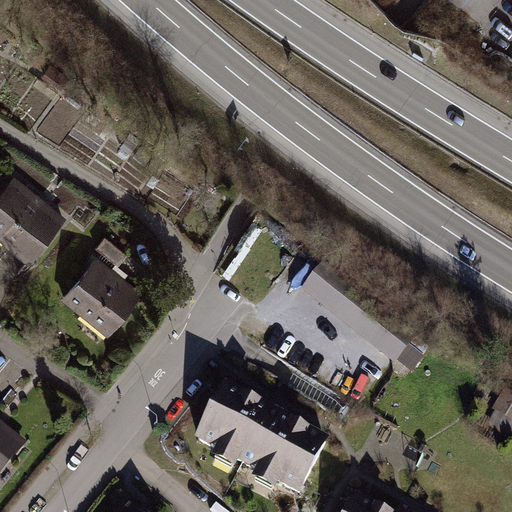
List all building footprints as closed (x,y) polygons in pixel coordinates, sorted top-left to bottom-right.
[(10,180),(0,193),(0,229),(37,257),(65,220),(10,180)] [(92,259),(64,296),(118,336),(146,299),(92,259)] [(397,359),(410,342),(314,268),(301,285),(397,359)] [(320,435),(219,385),(189,445),(290,496),(320,435)] [(511,391),(491,411),(509,431),(511,427),(511,391)] [(0,430),(0,487),(0,488),(28,451),(0,430)]
